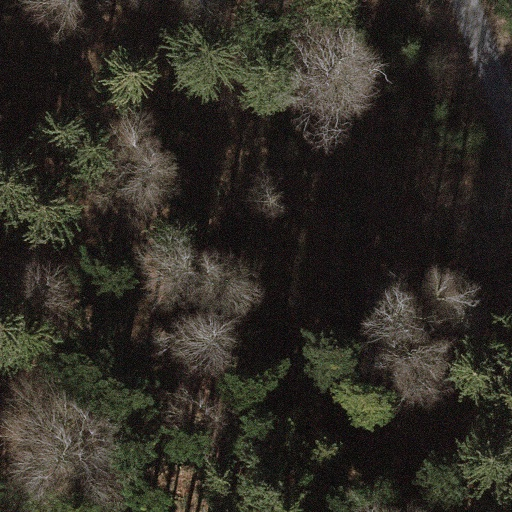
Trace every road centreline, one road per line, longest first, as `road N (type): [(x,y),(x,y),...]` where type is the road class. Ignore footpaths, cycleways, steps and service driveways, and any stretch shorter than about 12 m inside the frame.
road 1 (track): [(269,511),(177,326),(61,0)]
road 2 (track): [(511,121),(464,0)]
